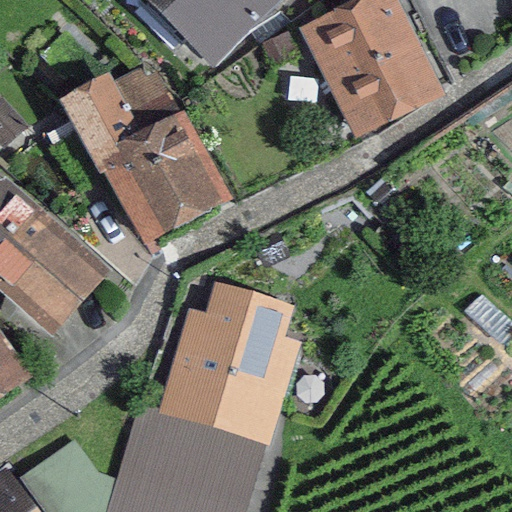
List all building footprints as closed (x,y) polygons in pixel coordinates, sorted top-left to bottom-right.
[(150,0),(221,69),(288,0),(150,0)] [(449,97),(400,0),(358,0),(302,28),(359,142),(449,97)] [(303,56),(290,31),(262,45),(275,70),(303,56)] [(143,67),(118,80),(194,224),(238,200),(189,110),(184,113),(157,72),(148,76),(143,67)] [(114,73),(64,100),(104,176),(110,173),(149,247),(194,224),(118,80),(114,73)] [(29,126),(2,96),(0,97),(0,143),(4,148),(29,126)] [(0,289),(58,339),(117,270),(9,178),(5,182),(0,178),(0,289)] [(140,405),(119,480),(102,475),(76,440),(23,478),(47,511),(248,511),(298,340),(287,337),(296,307),(218,285),(209,315),(190,309),(161,411),(140,405)] [(0,403),(36,378),(0,326),(0,403)] [(0,511),(40,511),(8,469),(0,474),(0,511)]
